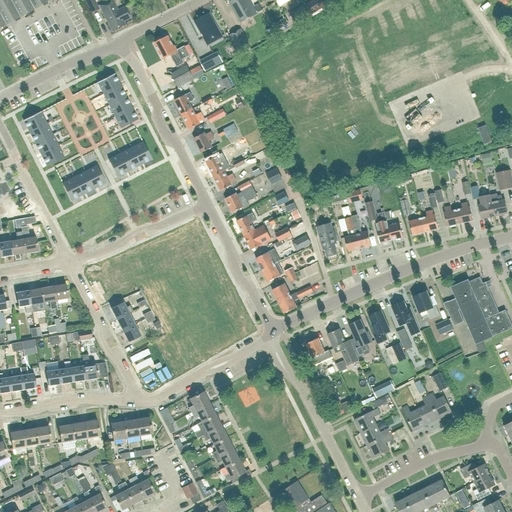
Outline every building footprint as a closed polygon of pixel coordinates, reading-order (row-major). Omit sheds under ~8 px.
[(0,0),(0,26),(26,12),(19,0),(0,0)] [(19,0),(26,12),(47,0),(19,0)] [(84,0),(91,13),(99,9),(94,0),(84,0)] [(108,0),(99,5),(111,30),(125,24),(123,21),(131,18),(126,6),(118,10),(112,0),(108,0)] [(232,0),(229,2),(241,23),(257,14),(250,1),(248,2),(246,0),(232,0)] [(314,0),(306,5),(312,14),(325,6),(320,0),(314,0)] [(310,15),(304,6),(295,12),(301,21),(310,15)] [(222,37),(210,13),(195,21),(207,45),(222,37)] [(285,17),(275,23),(279,29),(288,24),(289,23),(285,17)] [(230,35),(238,50),(241,55),(251,49),(249,44),(240,29),(230,35)] [(167,36),(155,42),(164,58),(171,54),(172,56),(177,66),(183,63),(181,59),(189,55),(185,46),(177,49),(175,45),(173,46),(167,36)] [(213,67),(222,62),(217,52),(208,57),(213,67)] [(199,65),(189,71),(194,79),(204,73),(203,72),(199,65)] [(178,86),(194,79),(189,71),(188,67),(172,75),(178,86)] [(120,85),(114,73),(96,82),(103,94),(120,85)] [(222,80),(227,90),(232,87),(227,77),(222,80)] [(108,105),(126,96),(120,85),(103,94),(108,105)] [(170,97),(180,94),(177,85),(167,89),(170,97)] [(175,100),(182,114),(192,109),(189,102),(193,100),(190,92),(175,100)] [(131,107),(126,96),(108,105),(114,116),(131,107)] [(137,119),(131,107),(114,116),(120,128),(137,119)] [(223,108),(206,117),(210,123),(226,114),(223,108)] [(202,112),(195,115),(192,109),(182,114),(189,129),(200,124),(199,122),(205,119),(202,112)] [(46,123),(40,111),(23,120),(29,132),(46,123)] [(52,134),(46,123),(29,132),(34,143),(52,134)] [(234,124),(223,129),(218,132),(220,136),(225,134),(227,137),(233,134),(233,135),(239,132),(234,124)] [(491,142),(485,125),(478,128),(484,145),(491,142)] [(212,147),(209,141),(215,138),(211,131),(206,134),(204,132),(194,137),(201,152),(212,147)] [(57,145),(52,134),(34,143),(40,154),(57,145)] [(147,151),(142,142),(131,148),(140,165),(151,159),(147,151)] [(63,157),(57,145),(40,154),(46,166),(63,157)] [(140,165),(131,148),(119,154),(128,171),(140,165)] [(128,171),(119,154),(108,160),(112,168),(117,177),(128,171)] [(223,155),(218,158),(217,156),(206,161),(214,176),(224,170),(221,165),(227,162),(223,155)] [(236,167),(245,163),(242,158),(233,162),(236,167)] [(105,183),(101,176),(96,166),(85,171),(93,189),(105,183)] [(276,167),(265,173),(272,185),(282,179),(276,167)] [(252,172),(255,177),(262,174),(259,169),(252,172)] [(233,173),(227,176),(224,170),(214,176),(221,190),(231,184),(231,183),(236,180),(233,173)] [(93,189),(85,171),(73,177),(82,195),(93,189)] [(504,171),(497,173),(500,189),(507,188),(504,171)] [(411,176),(394,181),(396,187),(404,185),(403,183),(412,180),(411,176)] [(82,195),(73,177),(62,183),(67,193),(70,201),(82,195)] [(233,212),(242,207),(243,209),(249,206),(247,202),(257,196),(249,181),(239,186),(241,192),(237,194),(236,193),(225,198),(233,212)] [(462,182),(464,195),(471,193),(468,181),(462,182)] [(470,187),(473,199),(480,197),(477,185),(470,187)] [(378,196),(386,195),(384,188),(377,189),(378,196)] [(346,192),(348,201),(349,203),(363,199),(360,189),(346,192)] [(441,189),(435,191),(438,203),(444,201),(441,189)] [(279,206),(289,201),(284,192),(275,197),(279,206)] [(347,201),(345,192),(331,197),(333,204),(334,204),(334,205),(345,202),(344,202),(347,201)] [(436,200),(434,193),(428,194),(429,201),(431,210),(438,208),(436,200)] [(497,193),(491,195),(492,202),(495,216),(508,213),(505,199),(503,200),(502,195),(498,196),(497,193)] [(481,204),(479,204),(482,218),(495,216),(492,202),(491,195),(485,196),(485,198),(481,199),(481,204)] [(399,198),(404,216),(411,214),(407,196),(399,198)] [(318,201),(320,207),(331,204),(329,198),(318,201)] [(372,201),(365,202),(364,202),(370,221),(377,219),(372,201)] [(294,203),(294,202),(279,209),(282,215),(297,208),(294,203)] [(461,203),(462,208),(458,209),(461,223),(473,220),(470,206),(469,207),(468,202),(461,203)] [(444,207),(445,212),(448,226),(461,223),(458,209),(452,210),(451,206),(444,207)] [(294,220),(301,217),(297,210),(291,212),(294,220)] [(426,212),(427,216),(422,217),(426,231),(439,228),(435,214),(434,215),(433,210),(426,212)] [(391,211),(385,212),(392,239),(404,236),(400,222),(388,225),(387,219),(393,218),(392,214),(391,211)] [(247,215),(237,220),(244,235),(255,229),(251,223),(256,220),(252,212),(247,215)] [(380,222),(375,224),(380,242),(381,242),(383,244),(388,243),(388,240),(392,239),(385,212),(384,212),(377,213),(380,222)] [(357,215),(352,217),(355,228),(356,233),(360,248),(372,245),(368,231),(362,232),(357,215)] [(35,216),(19,218),(21,227),(23,238),(25,252),(38,250),(35,236),(29,237),(27,225),(25,226),(25,224),(36,222),(35,216)] [(345,218),(347,225),(349,235),(345,236),(348,251),(360,248),(356,233),(355,228),(352,217),(345,218)] [(413,235),(426,231),(422,217),(409,220),(413,235)] [(336,255),(336,254),(338,254),(335,244),(337,243),(333,229),(331,222),(316,226),(319,233),(323,250),(325,249),(327,257),(329,256),(330,257),(331,258),(335,257),(336,255)] [(255,229),(244,235),(252,249),(262,244),(272,238),(264,225),(255,230),(255,229)] [(291,235),(288,228),(275,234),(278,241),(291,235)] [(186,231),(178,235),(184,248),(192,244),(186,231)] [(178,235),(170,239),(176,252),(184,248),(178,235)] [(298,239),(303,248),(311,244),(306,235),(298,239)] [(23,238),(11,240),(13,254),(25,252),(23,238)] [(170,239),(161,243),(167,255),(176,252),(170,239)] [(11,240),(0,242),(0,252),(1,256),(13,254),(11,240)] [(161,243),(153,246),(159,259),(167,255),(161,243)] [(269,251),(256,258),(262,270),(275,263),(278,262),(280,260),(274,249),(269,251)] [(133,253),(124,257),(131,271),(140,267),(133,253)] [(124,257),(114,262),(121,276),(131,271),(124,257)] [(210,258),(195,265),(200,275),(215,267),(210,258)] [(114,262),(104,266),(111,280),(121,276),(114,262)] [(275,263),(262,270),(268,281),(284,273),(278,262),(275,263)] [(104,266),(95,271),(101,285),(111,280),(104,266)] [(155,279),(162,274),(157,267),(150,271),(155,279)] [(215,267),(200,275),(204,284),(219,277),(215,267)] [(285,271),(287,276),(295,272),(292,267),(285,271)] [(287,276),(288,277),(290,282),(298,278),(295,272),(287,276)] [(511,327),(511,323),(506,309),(499,312),(486,282),(483,283),(480,276),(469,281),(468,279),(452,287),(456,298),(444,303),(447,310),(447,309),(454,325),(463,322),(458,310),(461,309),(476,343),(511,327)] [(219,277),(204,284),(209,293),(224,286),(219,277)] [(66,283),(53,285),(55,299),(68,297),(66,283)] [(272,289),(278,301),(291,295),(285,283),(272,289)] [(57,308),(55,299),(53,285),(41,288),(43,301),(49,300),(51,309),(57,308)] [(313,290),(310,285),(291,295),(278,301),(284,313),(297,307),(294,301),(299,298),(313,290)] [(224,286),(209,293),(214,303),(229,295),(224,286)] [(41,288),(29,290),(31,303),(43,301),(41,288)] [(18,306),(25,304),(26,313),(32,312),(31,303),(29,290),(16,292),(18,306)] [(431,318),(440,314),(436,305),(433,306),(427,291),(413,296),(419,312),(427,309),(431,318)] [(10,299),(5,300),(4,294),(0,294),(0,327),(6,327),(3,312),(1,313),(0,309),(11,307),(10,299)] [(137,303),(139,307),(146,304),(144,299),(137,303)] [(410,307),(407,308),(404,301),(404,300),(392,305),(398,320),(400,326),(404,325),(407,323),(411,335),(420,331),(417,322),(416,322),(411,309),(410,307)] [(130,305),(125,307),(123,302),(110,308),(116,319),(128,313),(133,311),(130,305)] [(210,309),(213,315),(225,310),(223,304),(210,309)] [(142,314),(145,319),(152,315),(150,310),(142,314)] [(391,331),(382,310),(369,316),(378,336),(375,337),(378,343),(388,339),(385,333),(391,331)] [(116,319),(122,330),(134,324),(128,313),(116,319)] [(147,323),(154,319),(152,315),(145,319),(147,323)] [(235,318),(227,322),(236,338),(243,334),(235,318)] [(440,334),(453,329),(449,318),(436,324),(440,334)] [(349,324),(355,338),(357,343),(353,345),(358,357),(369,352),(366,344),(373,341),(368,332),(367,332),(361,319),(349,324)] [(158,328),(161,326),(159,321),(158,320),(152,323),(155,330),(158,328)] [(227,322),(219,327),(229,342),(236,338),(227,322)] [(140,335),(134,324),(122,330),(128,342),(140,335)] [(219,327),(212,331),(221,347),(229,342),(219,327)] [(353,345),(348,347),(340,328),(328,334),(334,347),(336,353),(343,350),(350,364),(359,360),(358,357),(353,345)] [(78,331),(79,339),(92,337),(91,329),(78,331)] [(212,331),(204,335),(213,351),(221,347),(212,331)] [(327,356),(325,352),(319,337),(306,343),(313,357),(319,354),(321,358),(327,356)] [(485,350),(482,342),(475,344),(479,353),(485,350)] [(400,343),(393,346),(399,361),(407,358),(400,343)] [(179,347),(170,353),(179,370),(188,365),(179,347)] [(95,363),(88,364),(87,359),(88,359),(87,354),(85,354),(84,351),(81,351),(83,365),(85,379),(98,377),(95,363)] [(170,353),(160,358),(170,375),(179,370),(170,353)] [(160,358),(151,363),(160,380),(170,375),(160,358)] [(151,363),(141,368),(151,386),(160,380),(151,363)] [(83,365),(70,367),(73,381),(85,379),(83,365)] [(20,367),(21,375),(23,389),(36,387),(34,373),(27,374),(26,366),(20,367)] [(70,367),(58,369),(60,383),(73,381),(70,367)] [(48,385),(60,383),(58,369),(45,371),(48,385)] [(440,372),(438,373),(432,376),(439,391),(447,387),(440,372)] [(21,375),(9,377),(11,391),(23,389),(21,375)] [(9,377),(0,378),(0,392),(11,391),(9,377)] [(423,387),(420,381),(414,384),(417,390),(423,387)] [(377,398),(388,393),(383,384),(372,389),(377,398)] [(193,405),(188,407),(191,412),(209,403),(203,391),(189,398),(193,405)] [(433,392),(427,395),(439,418),(452,411),(444,396),(437,399),(433,392)] [(426,405),(418,408),(426,424),(439,418),(427,395),(422,398),(426,405)] [(374,409),(388,402),(384,396),(371,403),(374,409)] [(344,413),(340,402),(333,404),(338,415),(344,413)] [(193,417),(198,415),(201,421),(215,414),(209,403),(191,412),(193,417)] [(402,408),(413,431),(426,424),(418,408),(411,412),(407,405),(402,408)] [(354,419),(361,432),(377,424),(373,416),(380,413),(377,408),(354,419)] [(201,421),(196,424),(199,430),(194,433),(197,438),(203,435),(221,425),(215,414),(201,421)] [(162,418),(166,425),(170,423),(167,415),(162,418)] [(149,416),(136,419),(139,435),(152,433),(149,416)] [(97,419),(84,421),(86,437),(87,442),(92,441),(91,437),(99,435),(97,419)] [(136,419),(123,421),(126,437),(139,435),(136,419)] [(74,439),(86,437),(84,421),(71,423),(74,439)] [(126,437),(123,421),(110,423),(113,439),(126,437)] [(58,425),(61,442),(74,439),(71,423),(58,425)] [(166,425),(170,433),(175,431),(170,423),(166,425)] [(408,423),(398,428),(402,436),(412,430),(408,423)] [(361,432),(367,445),(390,434),(387,428),(380,432),(377,424),(361,432)] [(48,425),(35,427),(38,444),(51,441),(48,425)] [(210,437),(213,444),(227,437),(221,425),(203,435),(205,440),(210,437)] [(35,427),(23,429),(26,446),(38,444),(35,427)] [(10,432),(13,448),(26,446),(23,429),(10,432)] [(392,439),(390,434),(367,445),(373,458),(389,450),(385,442),(392,439)] [(212,452),(214,457),(233,448),(227,437),(213,444),(216,450),(212,452)] [(173,440),(177,448),(182,445),(178,438),(173,440)] [(2,441),(0,441),(0,459),(9,456),(2,441)] [(187,453),(182,445),(177,448),(182,456),(187,453)] [(89,452),(85,454),(88,459),(99,454),(96,448),(89,452)] [(133,451),(134,457),(151,454),(150,448),(133,451)] [(221,460),(225,467),(239,459),(233,448),(214,457),(217,463),(221,460)] [(76,455),(68,459),(71,465),(79,461),(83,462),(88,459),(85,454),(81,456),(76,455)] [(226,481),(233,477),(235,481),(251,473),(249,469),(245,471),(239,459),(225,467),(219,470),(222,476),(224,475),(226,481)] [(185,463),(189,470),(194,468),(190,461),(185,463)] [(471,475),(475,482),(491,474),(485,463),(476,467),(474,462),(461,468),(466,478),(471,475)] [(102,468),(106,476),(115,471),(111,463),(102,468)] [(43,472),(45,477),(53,473),(51,468),(43,472)] [(81,485),(84,492),(94,511),(96,511),(107,507),(99,493),(102,492),(98,485),(94,487),(97,493),(90,497),(87,491),(88,491),(91,489),(80,468),(73,471),(81,485)] [(189,470),(193,479),(198,476),(194,468),(189,470)] [(146,478),(139,482),(135,475),(133,477),(144,498),(155,492),(148,478),(150,476),(146,470),(142,472),(146,478)] [(38,474),(31,478),(33,483),(41,479),(38,474)] [(490,494),(487,489),(496,484),(491,474),(475,482),(478,488),(474,491),(478,500),(490,494)] [(21,477),(23,482),(26,487),(33,483),(31,478),(27,480),(25,475),(21,477)] [(124,481),(122,483),(123,486),(130,499),(133,503),(144,498),(133,477),(128,479),(131,486),(128,488),(124,481)] [(12,481),(15,486),(17,485),(20,489),(23,487),(20,481),(18,478),(12,481)] [(442,479),(433,484),(441,501),(446,498),(450,504),(454,503),(442,479)] [(181,487),(184,492),(194,487),(191,481),(183,486),(181,487)] [(334,511),(329,502),(327,503),(325,501),(321,494),(310,501),(297,481),(283,489),(297,509),(292,511),(334,511)] [(120,492),(114,495),(121,509),(133,503),(130,499),(123,486),(122,483),(117,485),(120,492)] [(35,486),(38,492),(44,490),(41,484),(35,486)] [(197,486),(203,498),(210,494),(208,490),(206,492),(201,484),(197,486)] [(433,484),(423,489),(434,511),(436,511),(439,511),(435,503),(441,501),(433,484)] [(20,490),(20,489),(17,485),(15,486),(2,492),(4,498),(20,490)] [(187,498),(189,496),(197,492),(194,487),(184,492),(187,498)] [(34,493),(32,488),(18,494),(21,499),(34,493)] [(428,507),(430,511),(434,511),(423,489),(414,493),(423,510),(428,507)] [(80,511),(94,511),(84,492),(83,492),(86,499),(80,503),(76,496),(73,497),(80,511)] [(200,499),(197,492),(189,496),(193,503),(200,499)] [(414,493),(405,498),(412,511),(418,511),(423,510),(414,493)] [(67,511),(62,503),(58,496),(54,498),(58,506),(61,504),(64,510),(60,511),(67,511)] [(67,511),(80,511),(73,497),(72,498),(75,505),(68,508),(65,502),(62,503),(67,511)] [(412,511),(405,498),(395,502),(400,511),(412,511)] [(485,499),(466,508),(463,510),(464,511),(475,511),(477,511),(476,511),(503,511),(505,511),(499,500),(488,505),(485,499)]
